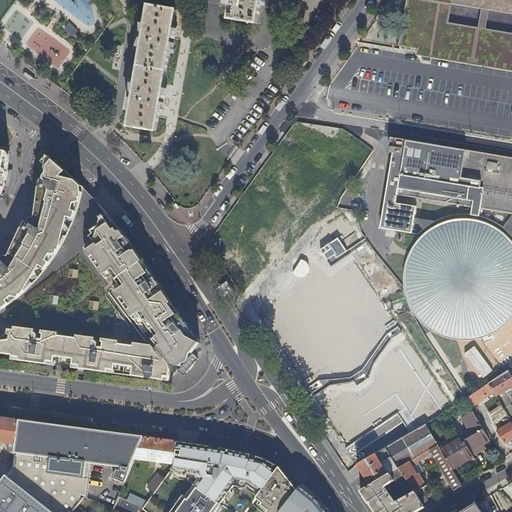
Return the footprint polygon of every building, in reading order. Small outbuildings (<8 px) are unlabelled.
[(235,0),(233,17),(260,22),(263,0),(235,0)] [(419,48),(418,55),(511,70),(511,0),(407,0),(404,21),(400,45),(419,48)] [(176,10),(150,5),(129,125),(156,130),(176,10)] [(60,67),(71,49),(37,28),(26,47),(60,67)] [(511,155),(397,137),(395,147),(395,148),(393,148),(392,151),(394,151),(390,178),(382,224),(398,227),(413,229),(414,229),(415,222),(421,223),(425,229),(428,232),(423,236),(419,240),(415,245),(411,251),(408,257),(407,261),(406,267),(405,273),(405,279),(406,287),(407,294),(410,301),(414,308),(418,314),(423,320),(429,325),(436,329),(443,332),(451,335),(460,336),(468,336),(477,334),(485,332),(493,328),(500,323),(506,318),(511,311),(511,155)] [(0,195),(3,189),(6,177),(8,165),(9,154),(0,154),(0,195)] [(69,178),(84,191),(87,189),(82,183),(68,170),(55,159),(51,156),(46,163),(55,171),(64,173),(64,177),(69,178)] [(326,180),(338,190),(358,166),(346,156),(326,180)] [(304,166),(289,188),(306,200),(322,178),(304,166)] [(64,173),(55,171),(54,175),(51,174),(49,186),(47,195),(44,195),(44,196),(45,196),(43,202),(42,203),(43,204),(41,215),(40,215),(39,216),(45,217),(53,222),(51,225),(39,218),(33,228),(31,231),(32,231),(29,237),(25,235),(25,236),(25,237),(22,242),(21,242),(20,243),(21,243),(15,253),(14,253),(14,254),(15,254),(13,257),(4,265),(1,269),(0,267),(0,311),(5,308),(16,300),(27,291),(36,281),(45,271),(53,261),(60,250),(66,239),(72,227),(77,215),(81,202),(84,191),(69,178),(64,177),(64,173)] [(255,186),(269,196),(275,187),(261,177),(255,186)] [(235,213),(235,230),(275,230),(275,202),(248,202),(248,213),(235,213)] [(124,250),(132,245),(122,231),(116,224),(109,215),(106,217),(104,215),(102,217),(103,219),(102,219),(100,226),(92,231),(94,234),(90,236),(94,241),(87,246),(90,251),(88,253),(106,279),(113,274),(130,263),(126,258),(128,256),(124,250)] [(31,225),(33,228),(39,218),(36,216),(31,225)] [(243,248),(251,235),(233,225),(226,238),(243,248)] [(321,248),(333,265),(351,253),(340,236),(321,248)] [(147,283),(155,278),(132,245),(124,250),(128,256),(126,258),(130,263),(137,273),(140,278),(142,277),(147,283)] [(3,261),(4,265),(13,257),(10,254),(3,261)] [(299,259),(290,272),(292,274),(300,278),(304,277),(308,274),(310,267),(306,262),(299,259)] [(137,273),(130,263),(113,274),(120,285),(137,273)] [(187,324),(184,319),(180,321),(157,288),(158,288),(159,287),(159,286),(159,285),(159,284),(155,278),(147,283),(142,277),(140,278),(137,273),(120,285),(113,289),(135,320),(141,316),(151,329),(154,327),(160,335),(163,333),(168,340),(162,344),(159,346),(173,363),(181,364),(197,346),(196,344),(185,329),(186,328),(187,327),(187,326),(187,325),(187,324)] [(180,321),(184,319),(159,284),(159,285),(159,286),(159,287),(158,288),(157,288),(180,321)] [(196,344),(197,346),(200,342),(187,324),(187,325),(187,326),(187,327),(186,328),(185,329),(196,344)] [(54,360),(57,335),(43,333),(42,339),(37,338),(37,334),(36,333),(34,332),(11,329),(0,337),(0,352),(27,356),(26,361),(47,364),(48,359),(54,360)] [(72,362),(75,337),(57,335),(54,360),(54,365),(72,367),(72,362)] [(116,345),(117,345),(117,343),(103,341),(102,347),(97,346),(96,342),(95,340),(75,337),(72,362),(79,363),(78,368),(103,371),(103,366),(108,367),(108,371),(144,376),(144,373),(146,373),(146,375),(147,376),(149,377),(150,377),(153,376),(154,374),(157,374),(156,378),(168,379),(168,372),(158,358),(119,353),(119,354),(116,353),(116,352),(116,350),(115,350),(116,345)] [(356,375),(368,368),(364,362),(353,370),(356,375)] [(511,385),(511,374),(509,369),(489,383),(494,391),(496,394),(511,385)] [(473,405),(494,391),(489,383),(468,396),(473,405)] [(471,426),(461,432),(462,434),(474,454),(482,450),(479,445),(490,439),(473,412),(465,416),(471,426)] [(11,451),(16,452),(19,421),(0,418),(0,441),(12,443),(11,451)] [(113,476),(125,482),(135,459),(145,438),(72,428),(19,421),(16,452),(14,466),(7,475),(0,483),(0,506),(7,511),(73,511),(85,497),(83,496),(91,462),(117,466),(113,476)] [(505,443),(510,441),(511,439),(511,423),(511,422),(497,431),(505,443)] [(426,423),(358,463),(372,484),(400,467),(410,461),(430,449),(438,444),(426,423)] [(452,467),(474,454),(462,434),(440,447),(452,467)] [(161,463),(175,465),(178,442),(145,438),(135,459),(158,462),(157,465),(161,465),(161,463)] [(216,511),(227,498),(225,496),(228,492),(230,493),(236,486),(246,487),(249,484),(261,493),(280,467),(276,464),(265,459),(253,455),(236,451),(222,449),(178,442),(175,465),(171,470),(179,475),(181,473),(197,475),(200,478),(185,497),(183,496),(171,511),(216,511)] [(430,449),(454,490),(463,485),(461,482),(452,467),(440,447),(438,444),(430,449)] [(417,474),(410,461),(400,467),(412,486),(416,492),(428,485),(420,472),(417,474)] [(267,511),(280,511),(298,490),(280,467),(261,493),(257,497),(263,501),(261,504),(269,510),(267,511)] [(405,490),(412,486),(400,467),(372,484),(362,490),(376,511),(416,511),(425,507),(416,492),(396,503),(386,486),(398,479),(405,490)] [(148,488),(154,493),(165,479),(158,474),(148,488)] [(396,503),(416,492),(412,486),(405,490),(398,479),(386,486),(396,503)] [(306,485),(303,483),(298,490),(280,511),(330,511),(329,510),(324,504),(321,501),(318,497),(314,494),(310,489),(306,485)] [(131,495),(128,501),(143,508),(147,503),(131,495)] [(482,511),(475,501),(456,511),(482,511)]
